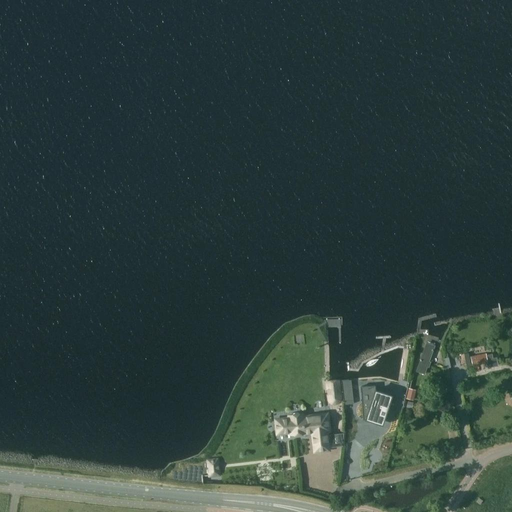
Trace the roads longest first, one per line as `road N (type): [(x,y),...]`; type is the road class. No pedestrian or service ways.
road 1 (secondary): [(0,475),(222,500)]
road 2 (residential): [(481,464),(335,489)]
